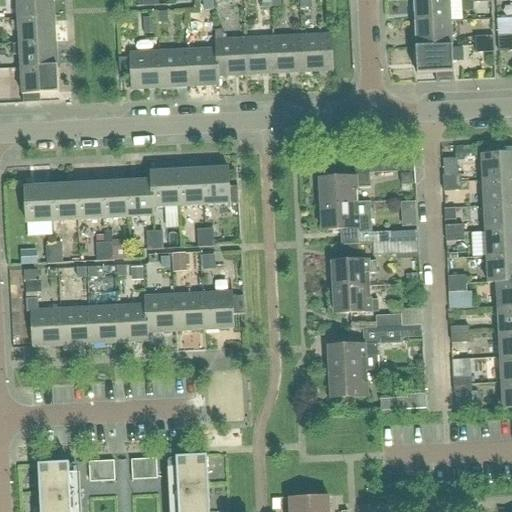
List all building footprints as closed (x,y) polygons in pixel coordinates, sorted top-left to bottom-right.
[(17,0),(19,20),(55,18),(54,0),(17,0)] [(451,23),(450,0),(413,0),(415,25),(451,23)] [(55,18),(19,20),(20,45),(57,43),(55,18)] [(451,23),(415,25),(416,50),(453,48),(451,23)] [(248,77),(246,41),(223,42),(222,31),(216,31),(217,51),(219,79),(248,77)] [(302,38),(304,74),(334,73),(332,36),(302,38)] [(511,37),(499,38),(499,46),(511,45),(511,37)] [(274,39),(276,76),(304,74),(302,38),(274,39)] [(276,76),(274,39),(246,41),(248,77),(276,76)] [(476,47),(494,46),(494,39),(475,40),(476,47)] [(20,45),(22,71),(58,69),(57,43),(20,45)] [(511,45),(499,46),(500,54),(511,53),(511,45)] [(495,54),(494,46),(476,47),(476,55),(495,54)] [(455,83),(453,48),(416,50),(418,76),(436,75),(437,84),(455,83)] [(217,51),(189,52),(190,88),(220,87),(219,79),(217,51)] [(190,88),(189,52),(160,53),(162,90),(190,88)] [(162,90),(160,53),(131,55),(131,59),(120,60),(121,78),(132,77),(133,92),(162,90)] [(60,95),(58,69),(22,71),(24,105),(42,104),(41,96),(60,95)] [(455,162),(478,160),(477,146),(454,148),(455,162)] [(511,155),(482,157),(483,183),(511,181),(511,155)] [(355,164),(356,179),(321,181),(322,207),(358,205),(357,190),(371,189),(370,175),(394,174),(394,162),(355,164)] [(229,170),(203,171),(205,208),(240,206),(239,188),(230,188),(229,170)] [(205,208),(203,171),(178,173),(180,209),(205,208)] [(180,209),(178,173),(152,174),(152,182),(153,182),(154,210),(155,210),(180,209)] [(444,178),(444,185),(462,184),(462,177),(444,178)] [(511,181),(483,183),(485,208),(511,206),(511,181)] [(155,219),(155,210),(154,210),(153,182),(152,182),(127,184),(129,220),(155,219)] [(104,221),(129,220),(127,184),(102,185),(104,221)] [(462,184),(444,185),(445,193),(463,192),(462,184)] [(79,223),(104,221),(102,185),(77,186),(79,223)] [(53,224),(79,223),(77,186),(51,187),(53,224)] [(53,224),(51,187),(25,189),(27,225),(53,224)] [(468,196),(444,197),(445,210),(469,209),(468,196)] [(358,205),(322,207),(324,233),(359,231),(360,247),(373,246),(398,245),(398,233),(373,235),(367,219),(359,219),(358,205)] [(511,206),(485,208),(486,234),(511,232),(511,206)] [(447,227),(447,236),(465,235),(465,226),(447,227)] [(199,249),(207,249),(206,231),(198,231),(199,249)] [(214,231),(206,231),(207,249),(215,248),(214,231)] [(511,232),(486,234),(487,259),(511,257),(511,232)] [(163,233),(155,234),(156,251),(164,251),(163,233)] [(148,252),(156,251),(155,234),(147,234),(148,252)] [(465,235),(447,236),(448,244),(466,242),(465,235)] [(131,262),(130,241),(114,242),(115,262),(131,262)] [(113,244),(105,245),(106,262),(114,262),(113,244)] [(98,263),(106,262),(105,245),(97,245),(98,263)] [(398,245),(373,246),(374,258),(399,256),(398,245)] [(48,266),(56,265),(55,247),(47,248),(48,266)] [(63,247),(55,247),(56,265),(64,265),(63,247)] [(37,252),(21,253),(22,266),(38,265),(37,252)] [(213,255),(205,255),(205,266),(213,265),(213,255)] [(511,283),(511,257),(487,259),(489,285),(497,285),(497,284),(511,283)] [(151,258),(152,268),(170,268),(170,258),(151,258)] [(377,263),(369,263),(369,262),(333,264),(334,290),(370,288),(370,275),(378,275),(377,263)] [(127,267),(118,268),(119,278),(127,277),(127,267)] [(87,280),(86,269),(78,270),(79,280),(87,280)] [(98,279),(98,269),(89,269),(90,279),(98,279)] [(449,278),(450,286),(468,285),(467,277),(449,278)] [(497,285),(498,309),(511,308),(511,283),(497,284),(497,285)] [(468,285),(450,286),(450,294),(468,293),(468,285)] [(370,288),(334,290),(336,316),(380,314),(379,302),(371,302),(370,288)] [(246,316),(245,313),(245,298),(233,298),(233,294),(203,295),(205,332),(235,330),(234,317),(246,316)] [(203,295),(175,297),(177,333),(205,332),(203,295)] [(177,333),(175,297),(146,298),(146,307),(147,307),(148,335),(149,335),(177,333)] [(34,349),(63,348),(61,311),(40,312),(39,300),(27,301),(28,314),(32,314),(34,349)] [(149,343),(149,335),(148,335),(147,307),(146,307),(118,308),(120,345),(149,343)] [(90,310),(91,346),(120,345),(118,308),(90,310)] [(511,308),(498,309),(500,335),(511,334),(511,308)] [(61,311),(63,348),(91,346),(90,310),(61,311)] [(378,330),(403,329),(402,317),(377,318),(378,330)] [(452,328),(452,336),(470,336),(470,327),(452,328)] [(364,330),(365,346),(330,348),(331,374),(367,372),(367,371),(379,370),(378,346),(403,345),(403,329),(378,330),(364,330)] [(511,334),(500,335),(501,360),(511,359),(511,334)] [(470,336),(452,336),(453,345),(471,344),(470,336)] [(511,359),(501,360),(502,385),(511,384),(511,359)] [(459,363),(460,376),(474,375),(473,362),(459,363)] [(368,398),(367,372),(331,374),(332,400),(368,398)] [(454,378),(455,387),(473,386),(472,377),(454,378)] [(511,410),(511,384),(502,385),(504,411),(511,410)] [(455,387),(455,394),(456,412),(479,410),(478,393),(473,393),(473,386),(455,387)] [(381,401),(382,412),(426,410),(425,398),(381,401)] [(40,511),(209,511),(207,457),(176,459),(177,468),(167,469),(169,511),(81,511),(80,474),(70,474),(69,465),(39,466),(40,511)] [(157,460),(132,461),(133,481),(158,480),(157,460)] [(114,462),(89,463),(90,483),(115,482),(114,462)] [(290,499),(290,511),(330,511),(330,497),(290,499)]
